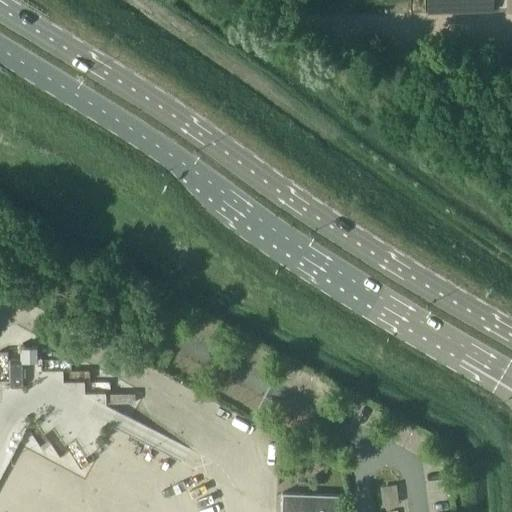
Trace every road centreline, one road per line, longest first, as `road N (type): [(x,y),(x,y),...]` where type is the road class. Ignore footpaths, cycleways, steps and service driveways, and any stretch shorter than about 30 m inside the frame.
road 1 (secondary): [(0,47),(511,387)]
road 2 (secondary): [(511,329),(13,15)]
